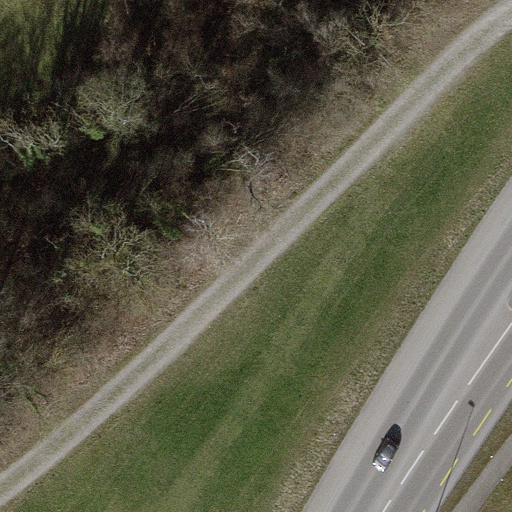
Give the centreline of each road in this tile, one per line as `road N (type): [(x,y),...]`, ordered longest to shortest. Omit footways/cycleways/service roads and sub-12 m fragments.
road 1 (track): [(511,13),(55,454),(0,496)]
road 2 (secondary): [(394,511),(511,329)]
